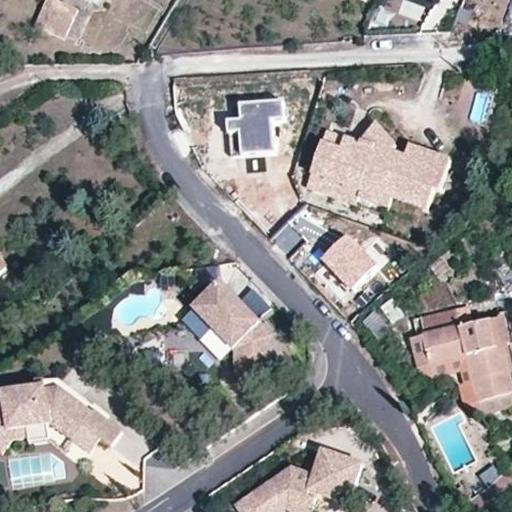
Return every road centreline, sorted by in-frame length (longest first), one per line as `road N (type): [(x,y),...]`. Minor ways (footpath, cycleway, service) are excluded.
road 1 (residential): [(511,49),(150,70)]
road 2 (residential): [(363,374),(166,152),(150,102)]
road 3 (residential): [(154,511),(363,374)]
road 4 (residential): [(150,102),(101,109),(0,187)]
road 5 (residential): [(438,511),(363,374)]
road 6 (residential): [(150,70),(51,73),(0,89)]
